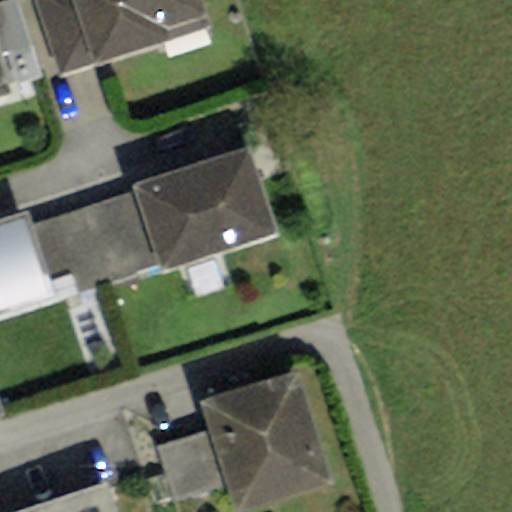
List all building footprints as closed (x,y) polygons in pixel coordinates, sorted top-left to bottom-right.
[(200,0),(35,0),(59,74),(106,59),(104,53),(207,21),(200,0)] [(0,57),(0,87),(9,85),(0,57)] [(247,138),(132,176),(161,262),(276,224),(247,138)] [(0,210),(0,310),(55,292),(26,202),(0,210)] [(307,376),(216,405),(250,511),(342,482),(307,376)] [(0,426),(10,424),(0,390),(0,426)] [(179,508),(226,494),(211,441),(163,455),(179,508)] [(124,511),(116,487),(42,511),(124,511)]
